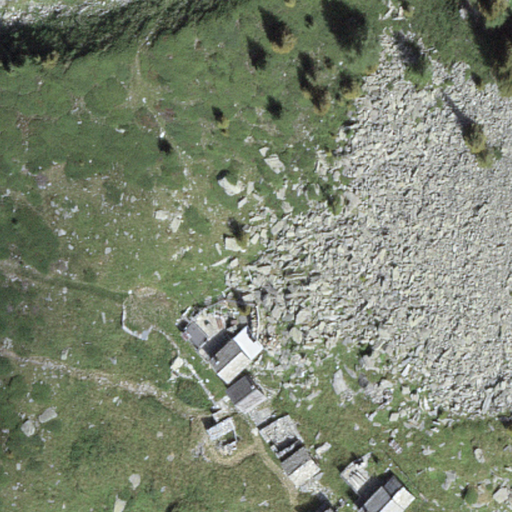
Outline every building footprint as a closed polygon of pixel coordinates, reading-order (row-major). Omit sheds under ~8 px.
[(243,326),(205,356),(228,381),(264,347),(243,326)] [(248,373),(226,389),(243,415),(267,398),(248,373)] [(236,430),(224,411),(201,422),(208,441),(236,430)] [(286,411),(256,428),(271,452),(299,436),(286,411)] [(322,470),(302,446),(280,465),(298,488),(322,470)] [(398,511),(415,494),(389,474),(356,511),(398,511)]
